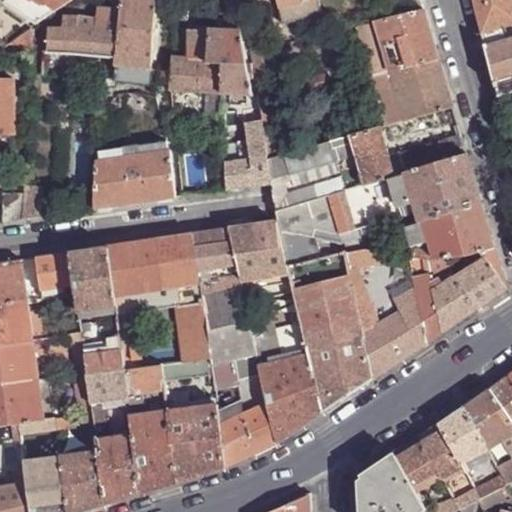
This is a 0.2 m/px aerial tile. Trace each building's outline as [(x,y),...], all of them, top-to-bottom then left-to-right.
[(44,6),(53,15),(75,0),(8,0),(6,4),(29,20),(39,7),(41,8),(44,6)] [(120,0),(119,12),(115,58),(113,79),(149,82),(150,69),(156,0),(120,0)] [(276,0),(282,25),(321,15),(317,0),(276,0)] [(391,0),(396,18),(425,11),(421,0),(391,0)] [(473,0),(481,34),(511,25),(511,3),(511,0),(473,0)] [(29,20),(36,26),(53,15),(44,6),(41,8),(39,7),(29,20)] [(115,58),(119,12),(96,10),(95,17),(87,16),(86,21),(62,20),(61,33),(47,33),(46,54),(115,58)] [(383,51),(389,72),(439,59),(425,11),(396,18),(359,26),(368,56),(383,51)] [(175,15),(173,44),(183,46),(185,30),(187,30),(188,16),(175,15)] [(246,24),(249,43),(258,41),(255,23),(246,24)] [(511,25),(481,34),(498,98),(511,93),(511,25)] [(24,69),(32,69),(34,28),(9,45),(25,51),(24,69)] [(219,63),(221,93),(252,96),(249,82),(247,81),(240,30),(208,30),(208,38),(205,61),(219,63)] [(169,90),(221,93),(219,63),(205,61),(208,38),(192,39),(191,59),(172,57),(171,71),(170,84),(169,90)] [(250,51),(259,105),(271,102),(266,81),(262,83),(260,70),(264,70),(260,48),(250,51)] [(368,56),(373,76),(376,75),(389,72),(383,51),(368,56)] [(376,75),(389,125),(453,107),(439,59),(389,72),(376,75)] [(149,82),(170,84),(171,71),(150,69),(149,82)] [(306,80),(310,92),(328,88),(325,75),(306,80)] [(0,131),(15,131),(13,79),(0,81),(0,131)] [(113,85),(113,79),(102,80),(101,91),(105,92),(105,86),(113,85)] [(172,111),(222,114),(221,93),(169,90),(172,111)] [(265,141),(268,159),(282,155),(279,141),(278,130),(274,131),(271,102),(259,105),(264,133),(265,141)] [(279,141),(282,155),(348,137),(366,132),(361,119),(279,141)] [(348,137),(363,185),(396,176),(389,155),(380,128),(366,132),(348,137)] [(363,185),(348,137),(282,155),(268,159),(272,183),(276,211),(363,185)] [(389,155),(396,176),(467,154),(461,137),(400,155),(399,152),(389,155)] [(239,149),(240,161),(249,160),(247,144),(246,139),(242,140),(243,149),(239,149)] [(227,190),(272,183),(268,159),(265,141),(258,143),(247,144),(249,160),(240,161),(226,163),(227,190)] [(95,210),(176,198),(171,150),(167,151),(166,142),(98,152),(95,210)] [(182,197),(207,194),(203,166),(202,158),(186,161),(185,151),(177,152),(182,197)] [(280,232),(289,267),(321,258),(315,238),(312,238),(314,230),(339,235),(357,230),(359,237),(343,244),(345,251),(345,252),(363,249),(389,253),(385,241),(380,223),(415,212),(418,221),(423,220),(481,203),(467,154),(396,176),(363,185),(276,211),(277,222),(278,222),(280,232)] [(207,194),(227,190),(226,163),(203,166),(207,194)] [(22,221),(43,217),(44,187),(24,187),(23,194),(22,221)] [(3,223),(22,221),(23,194),(2,195),(3,223)] [(431,249),(434,259),(444,258),(458,256),(465,255),(472,254),(480,251),(495,247),(481,203),(423,220),(429,242),(431,249)] [(410,244),(411,247),(429,242),(423,220),(418,221),(404,226),(410,244)] [(277,222),(228,229),(234,255),(242,291),(293,283),(289,267),(280,232),(278,222),(277,222)] [(228,229),(194,234),(198,261),(234,255),(228,229)] [(194,234),(108,247),(114,297),(182,287),(185,308),(204,305),(198,261),(194,234)] [(385,241),(389,253),(409,257),(414,258),(411,247),(410,244),(385,241)] [(74,284),(76,293),(78,310),(78,312),(115,306),(114,297),(108,247),(70,252),(74,284)] [(495,247),(480,251),(506,290),(495,247)] [(363,249),(345,252),(362,333),(401,311),(395,300),(415,289),(413,278),(410,266),(409,257),(389,253),(363,249)] [(414,251),(414,258),(428,259),(434,259),(431,249),(414,251)] [(293,285),(295,293),(323,413),(372,380),(362,333),(345,252),(345,251),(321,258),(289,267),(293,283),(293,285)] [(477,263),(455,278),(475,312),(506,290),(480,251),(472,254),(477,263)] [(70,252),(36,257),(42,290),(58,287),(74,284),(70,252)] [(204,305),(212,359),(214,376),(214,384),(238,380),(234,360),(256,352),(248,316),(245,306),(242,291),(234,255),(198,261),(204,305)] [(458,256),(444,258),(449,266),(450,267),(461,261),(458,256)] [(414,258),(409,257),(410,266),(429,269),(428,259),(414,258)] [(434,259),(428,259),(429,269),(442,264),(444,268),(449,266),(444,258),(434,259)] [(0,262),(0,304),(27,301),(26,295),(31,294),(30,286),(25,286),(22,266),(27,265),(26,259),(0,262)] [(429,269),(429,270),(430,275),(444,268),(442,264),(429,269)] [(444,268),(430,275),(434,290),(455,278),(450,267),(449,266),(444,268)] [(430,275),(413,278),(415,289),(428,342),(443,332),(434,290),(430,275)] [(455,278),(434,290),(443,332),(475,312),(455,278)] [(285,287),(286,295),(295,293),(293,285),(285,287)] [(42,290),(43,298),(55,296),(59,296),(60,296),(58,287),(42,290)] [(182,287),(114,297),(115,306),(117,317),(122,351),(124,361),(139,359),(134,313),(176,308),(176,310),(185,308),(182,287)] [(401,311),(362,333),(372,380),(428,342),(415,289),(395,300),(401,311)] [(76,293),(60,296),(64,311),(69,311),(78,310),(76,293)] [(270,312),(248,316),(256,352),(261,373),(268,403),(278,443),(323,413),(295,293),(286,295),(288,303),(290,303),(297,333),(286,335),(285,331),(275,334),(270,312)] [(0,304),(0,344),(32,340),(28,304),(27,301),(0,304)] [(176,310),(184,362),(212,359),(204,305),(185,308),(176,310)] [(69,311),(72,335),(82,333),(80,322),(78,312),(78,310),(69,311)] [(82,333),(72,335),(75,357),(85,356),(82,333)] [(0,344),(0,385),(38,380),(32,340),(0,344)] [(85,356),(87,374),(124,369),(124,361),(122,351),(85,356)] [(261,373),(256,352),(234,360),(238,380),(261,373)] [(75,357),(78,375),(87,374),(85,356),(75,357)] [(184,362),(163,365),(164,382),(214,376),(212,359),(184,362)] [(163,365),(142,368),(146,395),(146,397),(166,394),(164,382),(163,365)] [(142,368),(124,369),(129,398),(146,395),(142,368)] [(87,374),(93,413),(95,425),(96,440),(97,445),(98,451),(106,504),(142,493),(134,435),(111,438),(108,420),(110,420),(107,401),(129,398),(124,369),(87,374)] [(261,373),(238,380),(243,403),(245,415),(268,403),(261,373)] [(78,375),(83,414),(93,413),(87,374),(78,375)] [(511,423),(511,381),(507,375),(488,390),(511,423)] [(0,385),(0,425),(19,423),(33,421),(43,420),(38,380),(0,385)] [(238,380),(214,384),(218,405),(219,413),(221,425),(245,415),(243,403),(238,380)] [(486,449),(511,432),(511,423),(488,390),(462,408),(486,449)] [(146,395),(129,398),(131,417),(168,412),(166,394),(146,397),(146,395)] [(58,406),(59,417),(77,415),(75,403),(58,406)] [(268,403),(245,415),(254,454),(278,443),(268,403)] [(218,405),(168,412),(178,483),(226,468),(221,425),(219,413),(218,405)] [(466,472),(491,458),(490,457),(486,449),(462,408),(437,425),(462,468),(466,472)] [(168,412),(131,417),(134,435),(142,493),(178,483),(168,412)] [(59,417),(56,418),(57,427),(58,430),(95,425),(93,413),(83,414),(77,415),(59,417)] [(245,415),(221,425),(226,468),(254,454),(245,415)] [(43,420),(44,430),(57,427),(56,418),(43,420)] [(43,420),(33,421),(34,430),(44,430),(43,420)] [(33,421),(19,423),(20,431),(34,430),(33,421)] [(443,478),(462,468),(437,425),(419,436),(440,473),(443,478)] [(490,457),(511,443),(511,432),(486,449),(490,457)] [(412,486),(440,473),(419,436),(395,458),(412,486)] [(98,451),(62,457),(62,460),(63,471),(68,511),(81,511),(106,504),(98,451)] [(27,478),(31,511),(68,511),(63,471),(62,460),(62,457),(61,455),(25,459),(27,478)] [(424,511),(426,511),(412,486),(395,458),(369,474),(358,495),(358,511),(424,511)] [(462,468),(443,478),(454,499),(475,489),(466,472),(462,468)] [(511,468),(501,475),(506,483),(511,480),(511,468)] [(475,489),(479,497),(498,487),(506,483),(501,475),(475,489)] [(0,511),(31,511),(27,478),(22,479),(23,484),(0,486),(0,511)] [(479,497),(477,500),(483,510),(504,499),(498,487),(479,497)] [(459,508),(477,500),(479,497),(475,489),(454,499),(459,508)] [(309,511),(308,495),(267,511),(309,511)] [(451,511),(459,508),(454,499),(426,511),(451,511)] [(474,511),(477,500),(459,508),(451,511),(474,511)]
